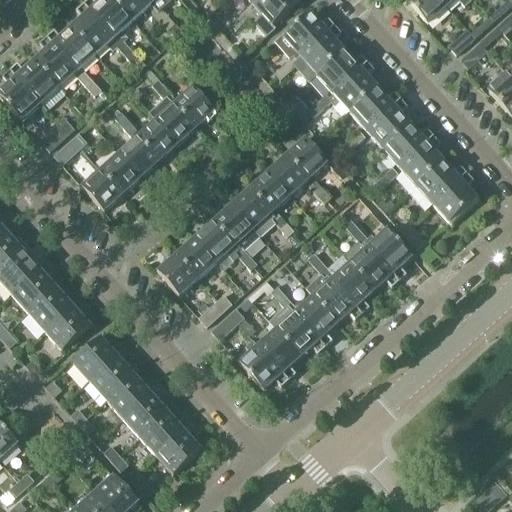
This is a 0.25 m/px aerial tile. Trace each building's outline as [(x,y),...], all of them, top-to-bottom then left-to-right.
[(92,0),(84,7),(120,47),(117,49),(118,50),(124,58),(131,52),(125,44),(128,41),(123,35),(134,25),(112,0),(110,0),(100,10),(92,0)] [(112,0),(134,25),(149,11),(154,17),(158,13),(146,0),(112,0)] [(146,0),(158,13),(154,17),(161,25),(168,19),(162,13),(176,0),(146,0)] [(240,20),(246,26),(252,21),(255,24),(254,25),(267,40),(277,32),(274,29),(299,7),(292,0),(267,0),(256,10),(258,13),(254,17),(249,11),(240,20)] [(246,0),(256,10),(267,0),(246,0)] [(447,10),(437,0),(409,0),(406,3),(428,27),(447,10)] [(437,0),(447,10),(458,1),(465,10),(473,2),(471,0),(437,0)] [(511,5),(509,2),(490,19),(495,25),(511,9),(511,5)] [(85,23),(74,33),(97,59),(108,48),(113,54),(118,50),(117,49),(120,47),(84,7),(77,14),(85,23)] [(298,57),(301,61),(335,29),(329,21),(319,30),(309,18),(298,28),(296,26),(276,44),(288,58),(287,60),(290,63),(294,61),(298,57)] [(511,18),(500,29),(504,34),(511,27),(511,18)] [(175,28),(168,19),(161,25),(170,34),(173,31),(172,30),(175,28)] [(490,19),(471,37),(476,42),(495,25),(490,19)] [(237,34),(246,26),(240,20),(231,28),(233,30),(237,34)] [(183,36),(175,28),(172,30),(173,31),(180,39),(183,36)] [(318,79),(343,56),(333,45),(342,36),(335,29),(301,61),(318,79)] [(500,29),(480,47),(485,52),(504,34),(500,29)] [(228,42),(237,34),(233,30),(225,38),(228,42)] [(55,33),(47,40),(78,75),(97,59),(74,33),(63,42),(55,33)] [(476,42),(471,37),(468,34),(450,50),(457,59),(476,42)] [(49,56),(37,67),(59,92),(78,75),(47,40),(40,47),(49,56)] [(489,56),(485,52),(480,47),(462,64),(470,73),(489,56)] [(131,52),(124,58),(132,66),(135,64),(139,60),(131,52)] [(334,97),(369,66),(362,58),(353,67),(343,56),(318,79),(333,96),(334,97)] [(139,60),(135,64),(143,72),(146,69),(139,60)] [(294,61),(290,63),(291,64),(284,69),(290,75),(300,67),(294,61)] [(18,66),(10,73),(41,108),(47,114),(65,98),(59,92),(37,67),(26,76),(18,66)] [(340,104),(350,115),(375,93),(366,82),(375,73),(369,66),(334,97),(333,96),(329,100),(327,98),(317,106),(323,112),(332,105),(335,108),(340,104)] [(290,75),(284,69),(275,77),(281,84),(290,75)] [(41,108),(10,73),(3,80),(11,89),(0,99),(22,125),(41,108)] [(152,90),(160,98),(167,92),(159,83),(150,74),(147,77),(156,86),(152,90)] [(78,81),(87,91),(94,86),(85,75),(78,81)] [(511,81),(509,79),(490,95),(511,119),(511,81)] [(94,86),(87,91),(95,100),(101,94),(94,86)] [(174,107),(197,132),(216,115),(193,90),(174,107)] [(156,124),(155,124),(178,150),(197,132),(174,107),(171,103),(175,100),(167,92),(160,98),(164,103),(149,116),(156,124)] [(350,115),(367,134),(401,103),(395,95),(385,104),(375,93),(350,115)] [(367,134),(383,153),(409,130),(399,119),(409,111),(401,103),(367,134)] [(314,120),(323,112),(317,106),(308,114),(314,120)] [(116,123),(123,131),(130,126),(113,107),(110,110),(119,120),(116,123)] [(67,124),(61,129),(69,138),(75,133),(67,124)] [(155,124),(137,140),(160,165),(178,150),(155,124)] [(130,126),(123,131),(131,140),(137,134),(130,126)] [(69,138),(61,129),(42,146),(50,155),(69,138)] [(383,153),(400,171),(435,140),(427,132),(418,140),(409,130),(383,153)] [(360,135),(351,143),(357,150),(366,142),(360,135)] [(80,137),(73,143),(81,152),(88,146),(80,137)] [(137,140),(118,158),(141,183),(160,165),(137,140)] [(400,171),(417,190),(441,167),(431,155),(441,147),(435,140),(400,171)] [(306,142),(287,158),(310,183),(328,167),(306,142)] [(81,152),(73,143),(54,160),(62,169),(81,152)] [(357,150),(351,143),(341,151),(348,158),(357,150)] [(118,158),(100,174),(123,199),(141,183),(118,158)] [(287,158),(268,176),(291,201),(310,183),(287,158)] [(417,190),(432,207),(467,176),(460,169),(451,177),(441,167),(417,190)] [(393,172),(384,180),(390,186),(399,178),(393,172)] [(123,199),(100,174),(82,191),(104,216),(123,199)] [(268,176),(250,192),(272,217),(273,217),(291,201),(268,176)] [(467,176),(432,207),(448,225),(474,203),(463,191),(472,182),(467,176)] [(390,186),(384,180),(375,188),(381,194),(390,186)] [(310,191),(317,199),(324,193),(316,185),(310,191)] [(250,192),(231,209),(260,240),(261,241),(275,227),(272,224),(276,221),(273,217),(272,217),(250,192)] [(324,193),(317,199),(325,208),(331,202),(324,193)] [(387,207),(382,211),(386,215),(394,207),(391,203),(387,207)] [(231,209),(213,225),(239,254),(236,257),(238,261),(243,266),(250,260),(245,254),(260,240),(231,209)] [(272,224),(275,227),(280,232),(286,227),(279,218),(276,221),(272,224)] [(0,243),(16,229),(13,225),(8,229),(0,219),(0,243)] [(397,230),(401,235),(411,227),(406,222),(397,230)] [(213,225),(195,242),(217,267),(228,257),(234,265),(238,261),(236,257),(239,254),(213,225)] [(345,230),(353,239),(360,234),(352,225),(345,230)] [(286,227),(280,232),(287,241),(294,235),(286,227)] [(411,227),(401,235),(419,254),(428,246),(411,227)] [(0,243),(0,276),(29,251),(15,237),(20,233),(16,229),(0,243)] [(365,245),(400,284),(407,278),(398,268),(409,258),(387,233),(376,243),(372,239),(368,243),(365,245)] [(343,259),(372,291),(383,280),(393,291),(400,284),(365,245),(368,243),(360,234),(353,239),(359,245),(343,259)] [(195,242),(176,259),(199,283),(217,267),(195,242)] [(0,276),(0,284),(12,298),(49,265),(46,262),(41,266),(29,251),(0,276)] [(308,263),(316,273),(323,267),(314,258),(308,263)] [(199,283),(176,259),(157,276),(180,301),(199,283)] [(328,279),(363,317),(370,311),(361,301),(372,291),(343,259),(328,273),(331,276),(328,279)] [(250,260),(243,266),(250,274),(257,268),(250,260)] [(12,298),(29,317),(62,288),(49,274),(53,270),(49,265),(12,298)] [(313,299),(335,324),(346,314),(355,324),(363,317),(328,279),(331,276),(328,273),(323,267),(316,273),(321,278),(306,292),(313,300),(313,299)] [(29,317),(46,335),(82,303),(79,299),(75,303),(62,288),(29,317)] [(271,297),(279,306),(286,300),(278,291),(271,297)] [(224,299),(218,305),(226,314),(232,308),(224,299)] [(291,312),(295,316),(326,350),(333,344),(324,334),(335,324),(313,299),(313,300),(302,309),(298,305),(294,309),(291,312)] [(269,325),(276,332),(298,357),(309,347),(318,357),(326,350),(295,316),(291,312),(294,309),(286,300),(279,306),(284,311),(269,325)] [(82,303),(46,335),(63,354),(95,326),(82,311),(86,307),(82,303)] [(226,314),(218,305),(199,322),(207,331),(226,314)] [(236,313),(230,319),(239,328),(245,322),(236,313)] [(239,328),(230,319),(211,335),(220,345),(239,328)] [(276,332),(258,349),(289,383),(296,377),(287,367),(298,357),(276,332)] [(8,336),(1,342),(10,352),(17,346),(8,336)] [(73,367),(90,385),(127,352),(124,350),(119,354),(105,338),(73,367)] [(258,349),(253,343),(246,350),(250,355),(238,366),(260,391),(272,381),(281,390),(289,383),(258,349)] [(90,385),(107,404),(139,375),(130,366),(135,362),(127,352),(90,385)] [(26,370),(35,380),(42,374),(33,364),(26,370)] [(107,404),(124,423),(160,390),(156,386),(152,390),(139,375),(107,404)] [(46,392),(55,401),(62,395),(53,385),(46,392)] [(124,423),(140,441),(172,412),(160,398),(164,395),(160,390),(124,423)] [(71,418),(80,428),(87,422),(78,412),(71,418)] [(140,441),(156,458),(193,425),(189,421),(184,425),(172,412),(140,441)] [(87,422),(80,428),(88,437),(95,431),(87,422)] [(193,425),(156,458),(173,477),(205,449),(192,435),(197,430),(193,425)] [(0,426),(0,461),(17,446),(0,426)] [(75,455),(82,462),(92,454),(85,446),(75,455)] [(104,456),(113,466),(120,459),(111,449),(104,456)] [(120,459),(113,466),(121,475),(129,469),(120,459)] [(57,472),(47,480),(54,487),(63,479),(57,472)] [(129,483),(146,502),(156,492),(139,474),(129,483)] [(28,476),(18,485),(25,493),(35,484),(28,476)] [(113,478),(95,495),(110,511),(140,511),(142,510),(113,478)] [(54,487),(47,480),(38,489),(44,496),(54,487)] [(25,493),(18,485),(8,494),(15,502),(25,493)] [(110,511),(95,495),(76,511),(110,511)] [(484,496),(473,506),(479,511),(483,511),(491,505),(484,496)]
